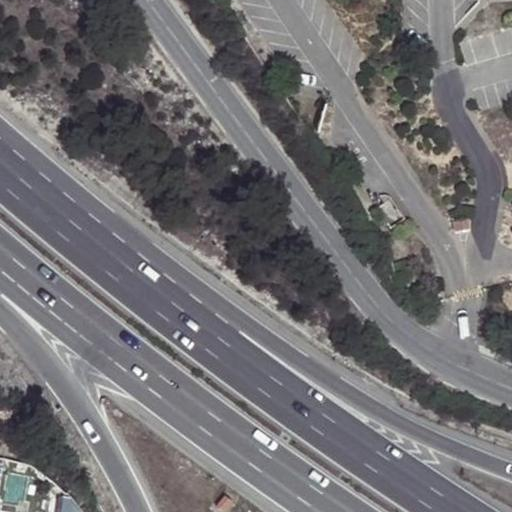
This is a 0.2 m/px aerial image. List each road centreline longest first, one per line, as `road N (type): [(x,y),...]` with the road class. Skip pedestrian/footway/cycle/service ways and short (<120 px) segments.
road 1 (motorway): [(511,472),(359,401),(0,160)]
road 2 (motorway): [(451,511),(219,348),(0,169)]
road 3 (residential): [(146,0),(401,336),(511,385)]
road 4 (motorway): [(0,257),(334,511)]
road 5 (motorway): [(0,309),(76,401),(138,511)]
